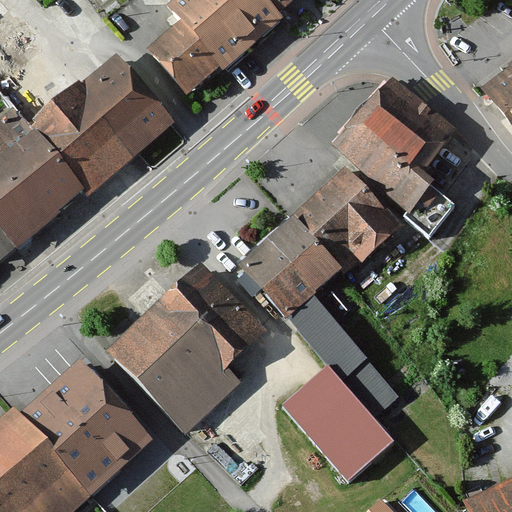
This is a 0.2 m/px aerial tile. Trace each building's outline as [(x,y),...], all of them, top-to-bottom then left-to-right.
[(281,22),(283,20),(264,0),(182,0),(170,12),(180,23),(226,72),(281,22)] [(264,0),(283,20),(304,0),(264,0)] [(0,96),(13,112),(81,198),(131,158),(167,129),(115,64),(79,92),(13,9),(0,19),(0,96)] [(180,23),(144,56),(190,106),(226,72),(180,23)] [(511,70),(492,88),(485,93),(487,97),(492,103),(493,105),(495,108),(511,131),(511,70)] [(354,130),(337,149),(409,212),(430,187),(420,178),(415,174),(420,168),(451,133),(426,112),(394,84),(380,100),(354,130)] [(0,232),(14,250),(81,198),(13,112),(0,121),(0,232)] [(398,231),(347,171),(290,220),(341,279),(398,231)] [(448,203),(430,187),(409,212),(404,218),(428,239),(431,236),(433,234),(455,208),(448,203)] [(341,279),(290,220),(233,269),(284,328),(341,279)] [(0,261),(14,250),(0,232),(0,261)] [(261,337),(196,269),(105,355),(185,439),(238,390),(223,374),(261,337)] [(151,428),(93,362),(82,372),(52,398),(39,410),(23,423),(81,489),(120,456),(151,428)] [(324,372),(278,412),(344,487),(390,447),(324,372)] [(75,511),(90,499),(81,489),(23,423),(17,416),(0,430),(0,511),(75,511)] [(511,511),(511,480),(458,504),(461,511),(511,511)] [(379,511),(370,503),(362,511),(379,511)]
